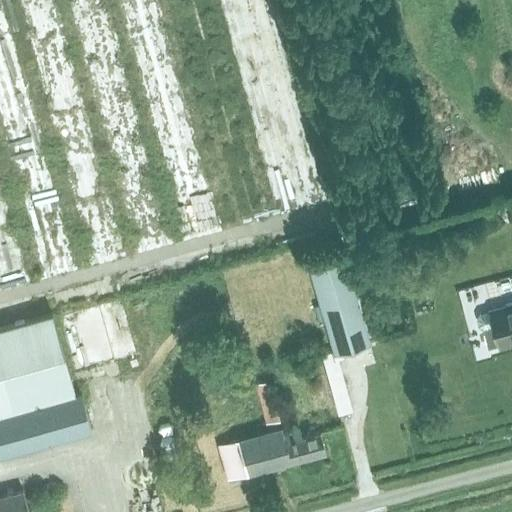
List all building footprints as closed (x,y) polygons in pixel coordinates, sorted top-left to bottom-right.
[(157,0),(0,0),(0,289),(219,232),(157,0)] [(212,0),(260,208),(310,197),(265,0),(212,0)] [(334,353),(369,343),(342,250),(307,260),(334,353)] [(125,288),(61,301),(74,361),(138,347),(125,288)] [(511,303),(492,309),(492,310),(480,313),(478,318),(479,324),(484,327),(489,346),(501,343),(501,344),(511,341),(511,303)] [(52,312),(0,326),(0,411),(74,391),(52,312)] [(335,361),(325,365),(334,392),(344,389),(335,361)] [(266,422),(279,419),(272,389),(268,390),(265,380),(256,383),(266,422)] [(0,455),(91,430),(80,392),(0,414),(0,455)] [(280,426),(218,442),(227,477),(325,452),(319,431),(301,436),(298,426),(281,430),(280,426)] [(0,511),(26,511),(21,491),(0,496),(0,511)]
